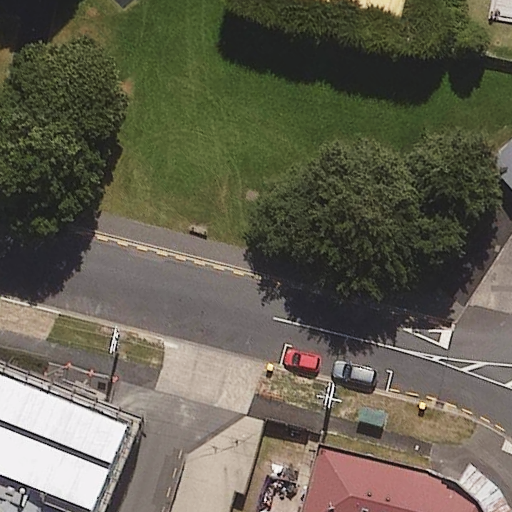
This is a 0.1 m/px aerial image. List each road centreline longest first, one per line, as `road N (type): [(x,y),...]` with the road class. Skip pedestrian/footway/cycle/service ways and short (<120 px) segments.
road 1 (residential): [(279,318),(0,249)]
road 2 (residential): [(511,411),(471,388),(376,360),(279,318)]
road 3 (residential): [(279,318),(511,348)]
